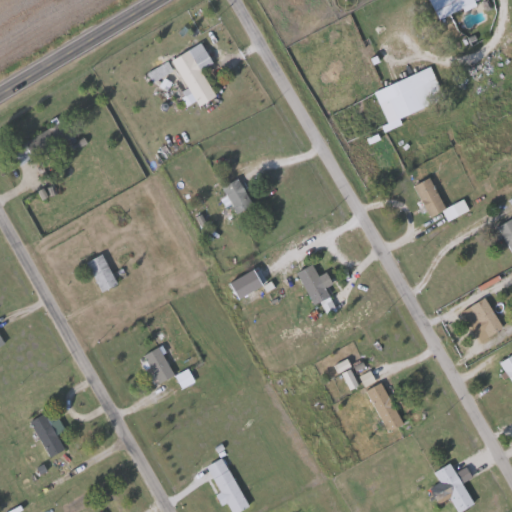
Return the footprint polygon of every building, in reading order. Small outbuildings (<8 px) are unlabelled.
[(479,0),(441,20),(431,0),(479,0)] [(200,106),(174,60),(191,50),(218,96),(200,106)] [(400,117),(403,124),(391,129),(376,90),(433,68),(446,99),(400,117)] [(13,150),(68,119),(77,136),(22,166),(13,150)] [(432,218),(415,186),(431,177),(448,210),(432,218)] [(224,187),(240,178),(255,205),(238,214),(224,187)] [(511,248),(499,227),(511,219),(511,248)] [(120,283),(104,291),(87,262),(103,253),(120,283)] [(313,305),(299,270),(316,263),(336,311),(329,314),(323,301),(313,305)] [(472,306),(485,297),(505,325),(491,335),(472,306)] [(145,354),(160,345),(176,373),(161,382),(145,354)] [(405,422),(389,430),(368,389),(383,381),(405,422)] [(236,511),(231,511),(210,464),(226,457),(248,506),(236,511)] [(432,465),(442,460),(463,501),(454,506),(432,465)]
